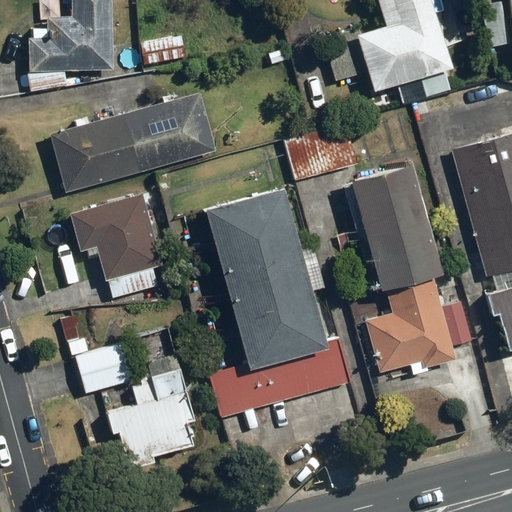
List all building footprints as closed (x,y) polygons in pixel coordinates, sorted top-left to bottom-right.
[(24,39),(26,91),(63,86),(61,72),(108,71),(106,0),(65,0),(66,17),(42,18),(42,29),(28,30),(28,39),(24,39)] [(350,37),(367,93),(444,70),(424,0),(370,0),(379,29),(350,37)] [(511,0),(503,0),(509,68),(511,67),(511,0)] [(180,35),(137,43),(141,65),(185,56),(180,35)] [(44,136),(60,194),(212,152),(196,93),(44,136)] [(281,141),(292,181),(353,164),(342,125),(281,141)] [(511,132),(448,150),(483,277),(511,269),(511,132)] [(342,184),(373,293),(433,277),(402,167),(342,184)] [(217,418),(346,383),(333,337),(317,342),(275,190),(197,211),(239,363),(205,372),(217,418)] [(137,194),(64,214),(75,253),(91,248),(100,281),(103,281),(108,298),(154,286),(149,268),(157,266),(137,194)] [(388,314),(361,321),(374,373),(406,365),(408,375),(423,371),(422,368),(449,361),(429,280),(382,292),(388,314)] [(511,286),(481,296),(487,317),(491,316),(502,353),(511,349),(511,286)] [(110,435),(120,471),(147,464),(145,457),(186,447),(180,424),(188,422),(166,339),(137,346),(145,376),(136,379),(137,386),(127,388),(132,404),(100,412),(106,436),(110,435)] [(70,357),(81,394),(128,380),(118,344),(70,357)]
